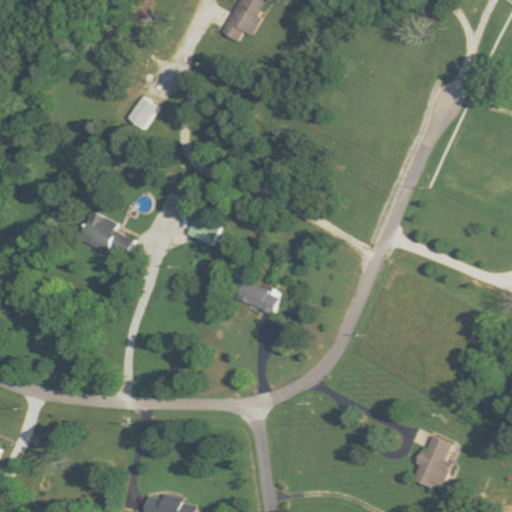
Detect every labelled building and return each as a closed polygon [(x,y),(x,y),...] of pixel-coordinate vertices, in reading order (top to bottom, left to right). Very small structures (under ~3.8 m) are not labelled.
[(273,0),(243,0),(226,35),(252,48),(267,19),(265,18),(273,0)] [(147,130),(163,108),(146,96),(130,118),(147,130)] [(216,246),(228,219),(203,207),(191,234),(216,246)] [(83,239),(111,250),(121,222),(93,212),(83,239)] [(138,238),(122,231),(118,241),(134,248),(138,238)] [(285,295),(247,281),(241,299),(278,313),(285,295)] [(415,478),(444,491),(458,461),(449,457),(456,444),(436,435),(415,478)]
